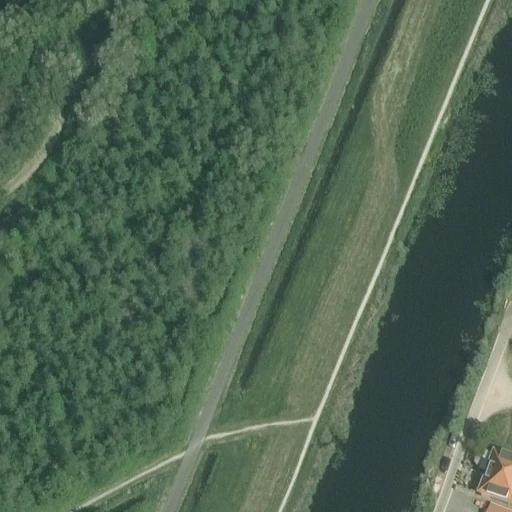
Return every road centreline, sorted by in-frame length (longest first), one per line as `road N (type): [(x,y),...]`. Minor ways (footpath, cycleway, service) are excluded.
road 1 (unknown): [(130,0),(66,127),(32,179),(0,203)]
road 2 (unclassified): [(438,511),(506,331)]
